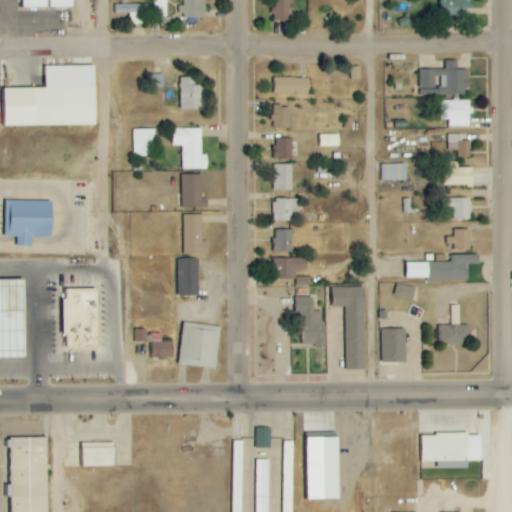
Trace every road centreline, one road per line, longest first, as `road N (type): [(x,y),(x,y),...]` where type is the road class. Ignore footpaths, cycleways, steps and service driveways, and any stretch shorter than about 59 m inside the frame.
road 1 (tertiary): [(0,406),(511,397)]
road 2 (residential): [(0,46),(511,47)]
road 3 (residential): [(247,402),(244,0)]
road 4 (residential): [(511,243),(511,0)]
